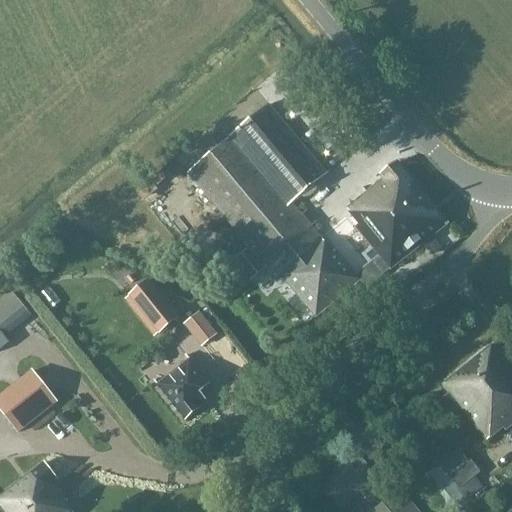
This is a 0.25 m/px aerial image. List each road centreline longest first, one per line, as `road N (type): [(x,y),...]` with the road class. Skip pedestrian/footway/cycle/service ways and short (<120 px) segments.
road 1 (unknown): [(233,501),(233,446),(394,310),(462,241),(493,193)]
road 2 (tertiary): [(305,0),(452,174),(493,193),(511,192)]
road 3 (unknown): [(233,446),(180,456),(0,451)]
